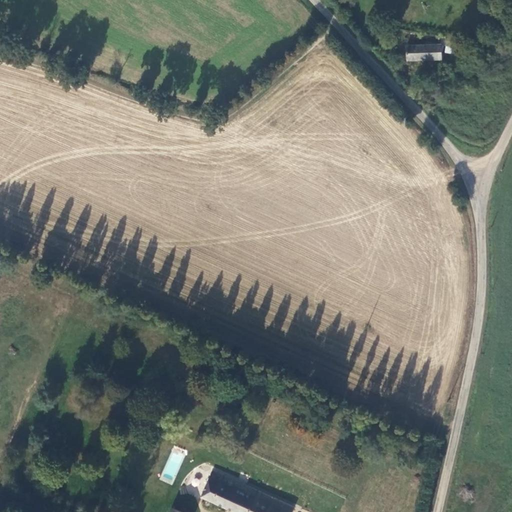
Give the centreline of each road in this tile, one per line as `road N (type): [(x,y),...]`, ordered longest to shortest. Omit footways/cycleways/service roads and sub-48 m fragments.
road 1 (unclassified): [(479,184),(479,319),(437,511)]
road 2 (unclassified): [(315,0),(479,184)]
